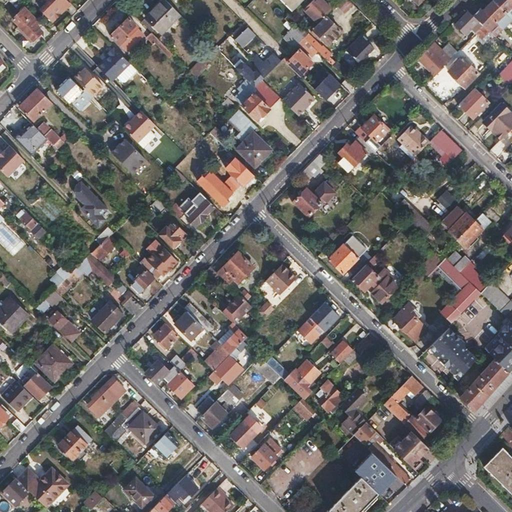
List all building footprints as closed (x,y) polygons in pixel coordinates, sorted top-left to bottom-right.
[(60,6),(66,0),(41,0),(47,5),(41,11),(52,22),(64,9),(60,6)] [(180,15),(166,0),(163,0),(146,17),(161,33),(180,15)] [(282,0),(293,10),(303,0),(282,0)] [(314,0),(305,10),(318,24),(326,16),(332,10),(322,0),(314,0)] [(492,0),(487,6),(483,10),(481,7),(480,7),(473,15),(483,25),(489,30),(495,36),(502,29),(511,18),(492,0)] [(511,0),(492,0),(511,18),(511,0)] [(36,26),(40,22),(25,7),(12,19),(19,26),(33,41),(42,32),(36,26)] [(471,29),(475,33),(476,32),(483,25),(473,15),(469,11),(456,24),(466,33),(471,29)] [(318,24),(317,26),(313,29),(328,44),(342,31),(326,16),(318,24)] [(129,18),(111,36),(120,45),(122,44),(129,52),(144,36),(137,28),(138,27),(129,18)] [(144,19),(141,21),(151,32),(155,29),(144,19)] [(483,25),(476,32),(483,38),(489,31),(489,30),(483,25)] [(31,43),(33,41),(19,26),(16,29),(31,43)] [(235,39),(242,46),(255,34),(248,27),(235,39)] [(285,37),(295,47),(300,42),(305,38),(303,36),(294,27),(285,37)] [(308,30),(303,36),(305,38),(317,50),(321,47),(322,45),(308,30)] [(170,51),(151,32),(147,37),(153,44),(155,42),(171,57),(173,54),(170,51)] [(361,33),(346,49),(359,62),(374,47),(361,33)] [(305,38),(300,42),(313,54),(317,50),(305,38)] [(418,59),(422,64),(430,72),(428,74),(430,76),(431,76),(449,57),(441,49),(433,41),(428,47),(429,48),(418,59)] [(441,49),(449,57),(450,57),(457,50),(448,42),(441,49)] [(191,71),(197,78),(198,77),(209,66),(222,53),(217,49),(215,46),(213,48),(202,59),(191,71)] [(104,61),(99,67),(113,82),(118,77),(131,64),(115,47),(108,54),(109,56),(104,61)] [(321,47),(317,50),(326,59),(329,56),(321,47)] [(300,49),(288,62),(301,75),(313,62),(300,49)] [(274,53),(257,70),(258,71),(265,78),(282,61),(274,53)] [(463,57),(449,71),(465,86),(478,73),(463,57)] [(511,60),(498,76),(509,88),(511,85),(511,60)] [(245,62),(238,69),(248,79),(255,87),(263,80),(255,72),(245,62)] [(131,64),(118,77),(123,83),(126,83),(138,71),(131,64)] [(430,72),(422,64),(420,66),(428,74),(430,72)] [(79,72),(73,77),(92,96),(103,86),(85,68),(83,70),(80,73),(79,72)] [(258,71),(255,72),(263,80),(265,78),(258,71)] [(316,89),(327,100),(342,85),(331,74),(316,89)] [(69,77),(57,89),(70,103),(71,102),(79,110),(90,98),(69,77)] [(255,87),(248,79),(243,84),(251,92),(253,90),(256,93),(248,100),(241,93),(236,98),(258,119),(262,115),(263,116),(281,98),(263,80),(255,87)] [(300,83),(283,100),(298,115),(315,98),(300,83)] [(52,102),(38,88),(21,106),(34,120),(52,102)] [(468,95),(458,104),(473,118),(480,111),(482,112),(483,112),(489,107),(489,106),(487,104),(489,102),(474,88),(468,95)] [(228,98),(222,104),(230,112),(236,106),(228,98)] [(103,107),(96,100),(91,105),(98,112),(103,107)] [(491,128),(495,123),(502,130),(506,134),(509,130),(511,127),(511,113),(502,103),(484,122),(491,128)] [(108,112),(103,107),(98,112),(103,117),(108,112)] [(164,120),(176,132),(187,121),(174,109),(164,120)] [(260,128),(240,109),(230,120),(242,131),(237,136),(244,142),(237,149),(256,168),(273,150),(255,133),(260,128)] [(145,114),(127,132),(141,146),(152,135),(159,128),(145,114)] [(374,115),(357,133),(361,137),(371,147),(388,129),(374,115)] [(44,122),(37,129),(53,146),(57,149),(64,143),(60,139),(44,122)] [(37,129),(31,123),(30,124),(28,124),(25,127),(25,129),(21,134),(20,132),(14,138),(27,152),(29,153),(34,148),(37,151),(48,140),(37,129)] [(495,123),(491,128),(502,138),(506,134),(502,130),(495,123)] [(216,126),(210,132),(216,138),(221,132),(216,126)] [(397,139),(416,156),(428,143),(418,132),(417,133),(409,126),(397,139)] [(445,153),(442,156),(440,159),(446,166),(462,151),(441,129),(432,139),(445,153)] [(210,132),(204,139),(200,143),(206,149),(208,147),(211,150),(219,141),(216,138),(210,132)] [(158,140),(152,135),(141,146),(146,152),(158,140)] [(361,137),(357,141),(368,152),(367,154),(372,160),(378,154),(375,151),(371,147),(361,137)] [(125,139),(112,153),(132,173),(146,159),(125,139)] [(432,139),(428,143),(442,156),(445,153),(432,139)] [(368,152),(357,141),(351,147),(348,144),(339,153),(343,158),(338,163),(348,172),(367,154),(368,152)] [(14,149),(11,146),(5,151),(4,150),(0,154),(0,168),(7,176),(24,160),(14,149)] [(34,148),(29,153),(31,156),(37,151),(34,148)] [(313,161),(320,167),(327,160),(320,154),(313,161)] [(416,156),(407,164),(411,168),(419,159),(416,156)] [(248,169),(239,160),(229,170),(245,185),(255,175),(248,169)] [(313,161),(301,174),(307,180),(320,167),(313,161)] [(398,173),(394,169),(385,178),(390,183),(398,173)] [(81,182),(76,187),(78,189),(78,194),(76,195),(81,201),(83,198),(88,203),(82,209),(99,226),(105,220),(101,215),(107,209),(81,182)] [(307,189),(294,202),(309,216),(321,203),(326,207),(337,197),(335,194),(337,192),(328,182),(325,185),(324,183),(316,192),(319,195),(316,197),(313,194),(307,189)] [(389,183),(379,193),(395,208),(405,198),(389,183)] [(438,219),(456,203),(445,190),(433,201),(437,206),(431,212),(438,219)] [(210,201),(200,192),(192,200),(194,202),(191,205),(196,210),(188,218),(196,226),(201,221),(202,222),(208,216),(207,215),(215,206),(210,201)] [(218,192),(210,201),(215,206),(221,212),(230,204),(218,192)] [(81,201),(76,195),(72,199),(82,209),(88,203),(83,198),(81,201)] [(168,207),(159,198),(153,204),(162,213),(168,207)] [(405,198),(395,208),(408,221),(424,237),(433,227),(405,198)] [(176,202),(170,208),(180,218),(186,212),(176,202)] [(449,230),(457,239),(475,221),(466,213),(458,206),(441,223),(449,230)] [(112,213),(107,209),(101,215),(105,220),(112,213)] [(23,211),(18,217),(39,238),(45,231),(27,212),(25,213),(23,211)] [(475,221),(457,239),(466,247),(490,222),(482,214),(475,221)] [(173,221),(159,235),(173,248),(187,234),(173,221)] [(408,221),(401,228),(418,244),(424,237),(408,221)] [(6,224),(0,229),(0,238),(16,255),(27,245),(6,224)] [(108,226),(98,235),(96,238),(101,244),(111,234),(113,231),(108,226)] [(101,244),(94,251),(99,257),(102,259),(115,246),(113,243),(117,240),(111,234),(101,244)] [(346,271),(353,277),(364,266),(357,259),(367,249),(353,235),(330,260),(335,265),(344,273),(346,271)] [(151,256),(142,265),(148,270),(156,278),(158,279),(162,275),(163,276),(178,261),(166,248),(154,260),(151,256)] [(438,250),(420,269),(427,277),(435,269),(438,266),(445,258),(442,255),(438,250)] [(218,273),(223,278),(229,284),(234,278),(239,282),(254,266),(239,251),(218,273)] [(377,253),(369,261),(373,265),(381,256),(377,253)] [(85,260),(92,268),(109,285),(115,279),(90,254),(85,260)] [(465,257),(455,267),(460,272),(470,262),(465,257)] [(445,258),(438,266),(442,271),(455,282),(463,291),(442,312),(453,323),(482,293),(469,281),(460,272),(455,267),(445,258)] [(85,260),(73,272),(71,274),(65,281),(58,288),(56,290),(60,294),(83,271),(86,273),(92,268),(85,260)] [(474,266),(470,262),(460,272),(469,281),(478,272),(473,268),(474,266)] [(282,263),(266,281),(280,294),(296,277),(282,263)] [(65,281),(71,274),(63,264),(56,271),(63,279),(65,281)] [(353,277),(352,278),(365,291),(369,287),(373,292),(383,303),(399,287),(391,279),(393,277),(385,269),(378,275),(366,264),(364,266),(353,277)] [(211,266),(205,272),(214,281),(216,279),(219,282),(223,278),(218,273),(211,266)] [(412,277),(420,285),(427,277),(420,269),(412,277)] [(435,269),(427,277),(432,282),(439,274),(435,269)] [(156,278),(148,270),(131,287),(139,295),(156,278)] [(63,279),(56,271),(48,279),(58,288),(65,281),(63,279)] [(492,283),(482,293),(500,311),(510,301),(492,283)] [(56,290),(46,300),(50,304),(54,307),(63,298),(60,294),(56,290)] [(227,316),(233,322),(234,323),(251,305),(247,301),(240,294),(227,307),(231,311),(227,316)] [(133,297),(124,305),(133,314),(142,306),(133,297)] [(11,298),(0,310),(0,320),(13,333),(29,316),(11,298)] [(46,300),(37,308),(42,313),(50,304),(46,300)] [(510,301),(500,311),(505,317),(511,309),(511,302),(510,300),(510,301)] [(111,302),(93,320),(106,333),(124,314),(111,302)] [(325,302),(311,317),(303,325),(307,329),(303,334),(312,343),(324,329),(325,330),(339,316),(325,302)] [(190,303),(185,307),(210,331),(214,326),(190,303)] [(422,317),(409,304),(394,320),(415,341),(428,329),(419,320),(422,317)] [(267,305),(259,313),(264,319),(273,310),(267,305)] [(227,307),(223,312),(227,316),(231,311),(227,307)] [(59,311),(49,320),(72,342),(80,333),(59,311)] [(203,327),(187,312),(175,324),(191,339),(203,327)] [(503,330),(485,350),(496,359),(509,372),(511,368),(511,323),(508,319),(501,327),(503,330)] [(233,328),(219,342),(231,354),(236,348),(243,341),(247,336),(240,329),(234,323),(233,322),(230,325),(233,328)] [(179,336),(166,323),(154,335),(160,341),(158,343),(165,350),(179,336)] [(247,323),(240,329),(247,336),(254,330),(247,323)] [(307,329),(303,325),(299,329),(303,334),(307,329)] [(448,330),(428,349),(442,361),(452,351),(453,344),(458,339),(448,330)] [(325,337),(320,343),(326,348),(331,342),(325,337)] [(452,351),(442,361),(448,367),(464,350),(465,346),(458,339),(453,344),(452,351)] [(202,359),(215,370),(231,354),(219,342),(202,359)] [(331,353),(340,362),(344,359),(352,350),(353,349),(346,342),(342,347),(339,345),(331,353)] [(55,346),(38,362),(56,380),(72,363),(55,346)] [(191,348),(186,353),(192,358),(196,353),(191,348)] [(231,354),(215,370),(228,384),(243,369),(235,362),(237,360),(235,357),(240,352),(236,348),(231,354)] [(352,350),(344,359),(349,364),(357,355),(352,350)] [(448,367),(460,379),(478,358),(473,353),(470,355),(464,350),(448,367)] [(176,355),(169,361),(174,366),(179,371),(192,358),(186,353),(180,358),(176,355)] [(263,374),(274,384),(281,377),(279,376),(266,363),(259,357),(253,363),(263,374)] [(480,379),(463,398),(462,399),(474,411),(509,372),(496,359),(480,377),(480,379)] [(158,360),(145,373),(157,384),(161,379),(166,384),(179,371),(174,366),(169,371),(158,360)] [(288,376),(284,380),(297,392),(303,398),(304,400),(308,395),(311,392),(306,387),(319,373),(307,360),(296,371),(294,369),(294,370),(288,376)] [(289,365),(279,376),(281,377),(284,380),(288,376),(294,370),(289,365)] [(179,371),(166,384),(181,398),(194,385),(179,371)] [(53,386),(38,372),(26,386),(40,399),(53,386)] [(387,401),(384,404),(404,424),(411,417),(398,404),(410,391),(415,396),(423,387),(412,375),(387,401)] [(94,401),(88,408),(98,418),(125,391),(113,379),(92,400),(94,401)] [(32,396),(17,381),(3,396),(18,410),(32,396)] [(329,410),(333,414),(344,402),(338,395),(340,392),(328,381),(321,387),(327,392),(318,401),(328,412),(329,410)] [(228,389),(221,396),(232,408),(239,401),(228,389)] [(413,403),(419,409),(433,395),(426,390),(413,403)] [(333,414),(329,417),(347,434),(350,431),(354,435),(367,422),(356,411),(365,401),(354,391),(344,402),(333,414)] [(197,409),(203,415),(214,404),(208,398),(197,409)] [(378,403),(381,407),(384,404),(387,401),(384,398),(378,403)] [(203,415),(202,417),(213,428),(215,425),(227,413),(230,410),(224,404),(221,407),(216,402),(214,404),(203,415)] [(133,403),(104,432),(109,437),(137,407),(133,403)] [(305,403),(298,410),(306,419),(313,413),(305,403)] [(0,425),(12,413),(2,404),(0,406),(0,425)] [(137,407),(109,437),(115,443),(129,429),(145,444),(159,428),(137,407)] [(411,417),(404,424),(411,431),(421,440),(440,420),(428,408),(416,419),(413,416),(411,417)] [(227,413),(215,425),(218,428),(230,416),(227,413)] [(13,424),(22,432),(26,427),(18,419),(13,424)] [(243,422),(231,435),(243,447),(256,434),(243,422)] [(367,422),(354,435),(363,443),(372,434),(377,439),(380,443),(384,439),(367,422)] [(77,425),(58,445),(73,459),(76,456),(80,460),(86,454),(82,450),(92,439),(77,425)] [(277,434),(272,429),(267,434),(272,439),(277,434)] [(396,437),(389,444),(401,456),(414,469),(422,461),(419,458),(424,453),(417,447),(412,451),(402,440),(398,437),(400,435),(396,430),(392,434),(396,437)] [(429,448),(421,440),(411,431),(402,440),(412,451),(417,447),(424,453),(429,448)] [(166,433),(152,447),(165,459),(179,445),(166,433)] [(372,434),(363,443),(368,448),(374,442),(377,439),(372,434)] [(265,445),(276,456),(282,450),(270,439),(265,445)] [(371,451),(373,453),(397,477),(405,485),(411,479),(374,442),(368,448),(371,451)] [(265,445),(253,457),(265,469),(277,457),(276,456),(265,445)] [(501,448),(483,467),(511,495),(511,458),(511,457),(501,448)] [(373,453),(371,451),(354,469),(362,477),(379,493),(380,494),(397,477),(373,453)] [(29,470),(18,480),(29,491),(44,505),(46,508),(68,484),(52,469),(40,481),(29,470)] [(185,476),(169,492),(177,500),(182,496),(185,499),(187,496),(184,493),(186,491),(192,497),(199,489),(185,476)] [(340,499),(329,510),(331,511),(360,511),(379,493),(362,477),(340,499)] [(18,480),(17,478),(3,493),(15,505),(29,491),(18,480)] [(135,479),(124,490),(142,508),(153,496),(135,479)] [(304,485),(294,495),(300,500),(309,490),(304,485)] [(219,486),(204,502),(214,511),(227,511),(235,504),(227,498),(224,494),(225,492),(219,486)] [(103,497),(97,491),(86,503),(90,506),(93,509),(103,498),(103,497)] [(149,511),(166,511),(176,502),(167,494),(149,511)]
